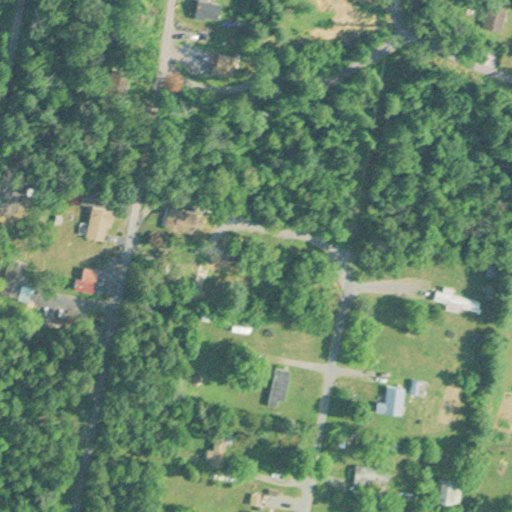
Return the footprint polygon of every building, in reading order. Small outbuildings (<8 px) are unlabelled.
[(198,0),(199,18),(221,18),(221,0),(198,0)] [(508,27),(508,0),(487,0),(487,27),(508,27)] [(116,209),(94,205),(88,236),(110,241),(116,209)] [(2,292),(21,297),(31,261),(12,256),(2,292)] [(97,280),(78,278),(77,288),(95,290),(97,280)] [(457,294),(458,290),(439,286),(436,303),(463,308),(464,306),(481,309),(483,299),(457,294)] [(269,404),(284,408),(294,370),(279,366),(269,404)] [(407,385),(388,384),(387,411),(406,412),(407,385)] [(214,448),(210,447),(207,462),(224,465),(230,427),(218,425),(214,448)] [(358,460),(358,483),(391,483),(391,460),(358,460)] [(439,500),(457,501),(458,479),(439,478),(439,500)]
